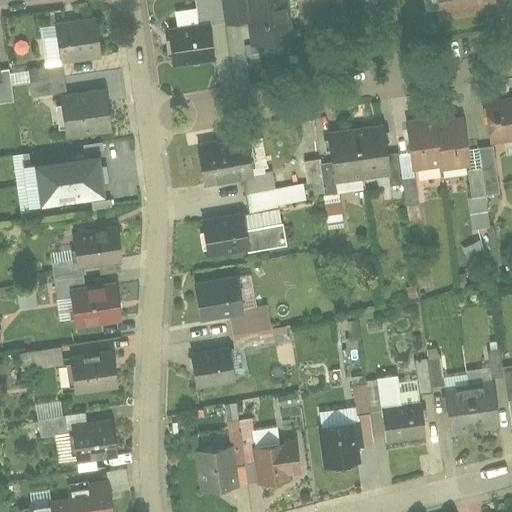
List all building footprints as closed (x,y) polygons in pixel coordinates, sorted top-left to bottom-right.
[(244,0),(251,51),(290,46),(284,0),(244,0)] [(436,0),(440,25),(496,17),(493,0),(436,0)] [(59,63),(102,58),(97,17),(54,22),(59,63)] [(168,32),(173,72),(215,66),(210,27),(168,32)] [(30,81),(64,77),(63,63),(28,67),(30,81)] [(0,82),(0,103),(13,102),(10,68),(0,69),(2,82),(0,82)] [(32,95),(66,91),(64,77),(30,81),(32,95)] [(111,131),(105,88),(59,94),(65,137),(111,131)] [(511,141),(511,99),(481,104),(487,145),(511,141)] [(441,172),(435,125),(434,120),(402,125),(409,177),(441,172)] [(471,174),(463,121),(435,125),(441,172),(442,178),(471,174)] [(392,178),(385,128),(355,133),(362,183),(392,178)] [(362,183),(355,133),(324,137),(331,187),(362,183)] [(253,183),(247,142),(194,149),(200,191),(253,183)] [(100,148),(32,161),(40,210),(109,198),(100,148)] [(249,254),(243,215),(195,221),(200,260),(249,254)] [(124,268),(119,228),(70,235),(75,275),(124,268)] [(241,319),(236,279),(191,285),(196,325),(241,319)] [(122,327),(117,285),(67,292),(72,334),(122,327)] [(22,354),(26,371),(66,364),(63,346),(22,354)] [(233,389),(228,351),(188,356),(193,394),(233,389)] [(117,393),(112,353),(66,359),(71,399),(117,393)] [(500,431),(494,383),(468,386),(474,434),(500,431)] [(474,434),(468,386),(442,390),(448,438),(474,434)] [(359,398),(361,413),(372,412),(371,396),(359,398)] [(380,411),(385,446),(426,440),(421,405),(380,411)] [(117,461),(113,424),(67,430),(72,467),(117,461)] [(317,430),(322,472),(356,467),(354,447),(357,447),(354,426),(351,426),(317,430)] [(252,448),(257,490),(262,491),(266,491),(269,488),(289,485),(288,477),(299,476),(295,442),(252,448)] [(193,451),(199,496),(237,491),(231,446),(193,451)] [(61,491),(64,511),(114,511),(111,484),(61,491)]
